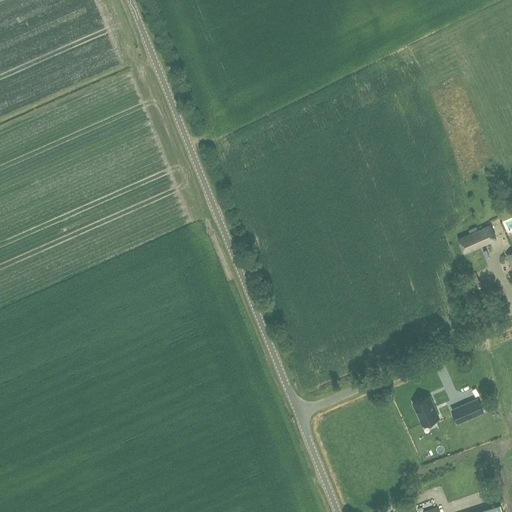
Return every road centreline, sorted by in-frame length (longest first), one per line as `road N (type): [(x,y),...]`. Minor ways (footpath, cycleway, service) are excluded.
road 1 (unclassified): [(298,415),(130,0)]
road 2 (unclassified): [(298,415),(511,318)]
